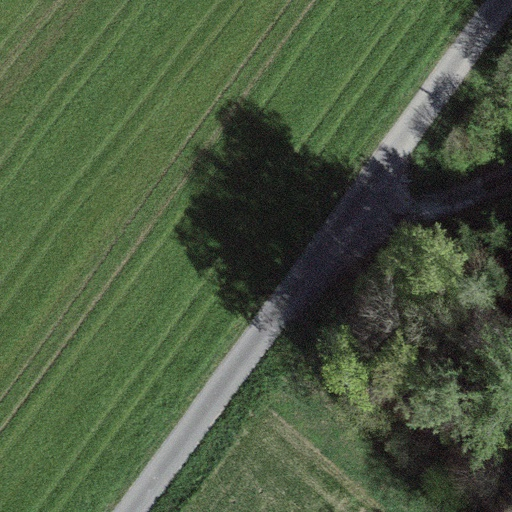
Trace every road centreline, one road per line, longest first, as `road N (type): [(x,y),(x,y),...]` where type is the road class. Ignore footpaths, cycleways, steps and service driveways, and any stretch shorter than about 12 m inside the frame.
road 1 (unclassified): [(511,0),(131,511)]
road 2 (track): [(354,219),(511,173)]
